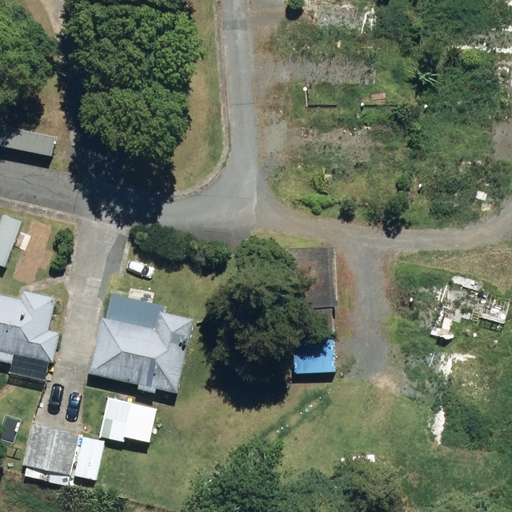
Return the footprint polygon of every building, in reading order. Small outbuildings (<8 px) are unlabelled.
[(385,0),(311,0),(311,31),(385,32),(385,0)] [(436,6),(435,25),(508,30),(509,12),(481,10),(481,9),(436,6)] [(461,31),(460,51),(500,53),(501,33),(461,31)] [(420,34),(420,47),(431,47),(431,34),(420,34)] [(367,63),(307,63),(308,91),(367,90),(367,63)] [(436,110),(449,110),(449,116),(465,117),(466,110),(481,111),(481,117),(496,117),(496,111),(498,111),(498,85),(495,84),(495,69),(441,68),(441,84),(436,84),(436,98),(430,98),(430,109),(436,109),(436,110)] [(56,104),(20,102),(19,118),(55,120),(56,104)] [(321,147),(305,147),(305,162),(320,162),(321,147)] [(379,147),(325,147),(325,163),(379,163),(379,147)] [(330,164),(314,164),(313,176),(330,176),(330,164)] [(343,170),(331,170),(331,182),(343,182),(343,170)] [(497,180),(422,175),(421,191),(495,196),(497,180)] [(459,205),(429,203),(428,218),(458,220),(459,205)] [(328,252),(285,253),(287,313),(330,311),(328,252)] [(510,303),(486,296),(485,297),(411,274),(404,295),(479,318),(478,320),(502,328),(510,303)] [(53,303),(22,297),(21,303),(0,298),(0,365),(10,368),(8,377),(43,385),(47,366),(51,367),(58,338),(47,335),(53,303)] [(445,315),(409,306),(403,332),(445,343),(451,323),(443,321),(445,315)] [(330,315),(289,317),(290,340),(331,338),(330,315)] [(87,378),(137,389),(136,394),(153,398),(154,393),(175,398),(192,325),(157,316),(153,334),(101,321),(87,378)] [(442,353),(404,347),(402,366),(439,372),(442,353)] [(459,454),(471,366),(447,363),(436,451),(459,454)] [(103,423),(127,427),(131,407),(107,402),(103,423)] [(79,439),(31,428),(21,469),(69,480),(79,439)] [(103,446),(82,441),(73,479),(94,484),(103,446)] [(372,479),(371,461),(340,463),(341,481),(372,479)]
